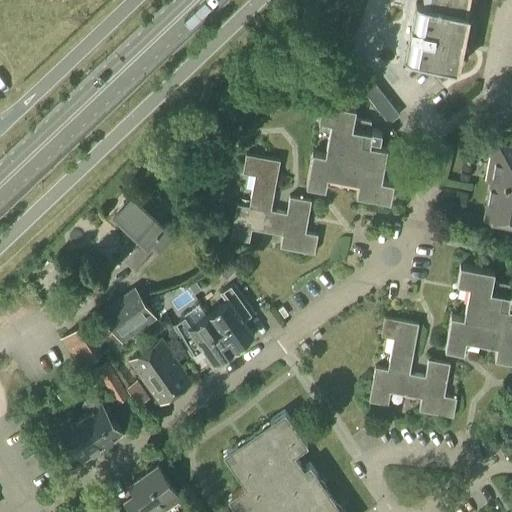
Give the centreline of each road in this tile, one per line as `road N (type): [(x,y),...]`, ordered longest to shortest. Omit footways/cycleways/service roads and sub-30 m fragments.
road 1 (residential): [(438,132),(402,229),(353,292),(28,511)]
road 2 (primary): [(0,245),(255,0)]
road 3 (primary): [(196,0),(0,189)]
road 4 (primary): [(134,0),(0,124)]
